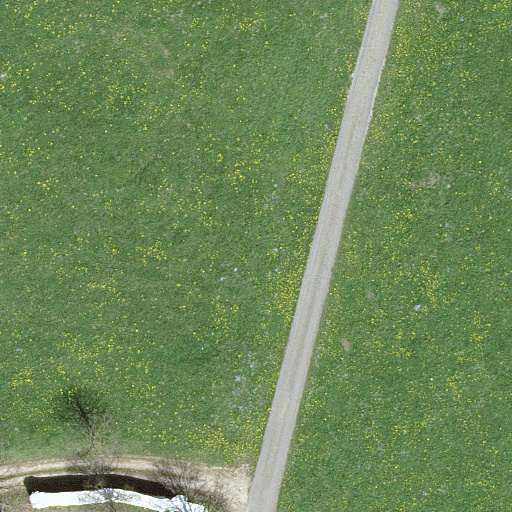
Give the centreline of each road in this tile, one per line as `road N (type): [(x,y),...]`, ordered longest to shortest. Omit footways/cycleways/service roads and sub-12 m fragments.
road 1 (unclassified): [(255,511),(383,0)]
road 2 (track): [(0,485),(144,471),(258,501)]
